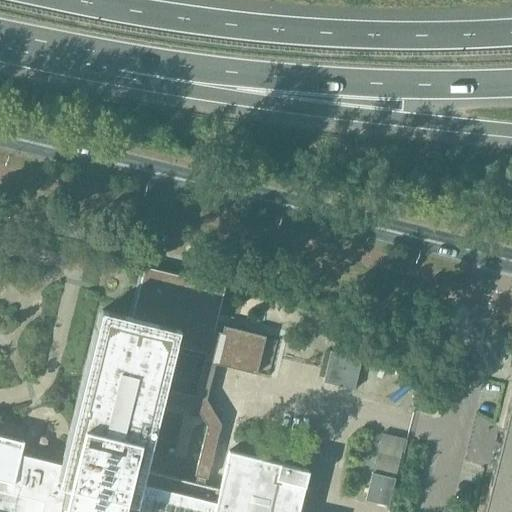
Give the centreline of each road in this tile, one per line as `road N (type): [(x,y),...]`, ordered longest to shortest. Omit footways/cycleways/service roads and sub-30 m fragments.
road 1 (secondary): [(0,135),(499,258)]
road 2 (motorway): [(511,33),(275,28),(76,0)]
road 3 (motorway): [(118,57),(401,120),(511,132)]
road 4 (motorway): [(118,57),(321,81),(511,84)]
road 5 (unclassified): [(430,511),(499,258)]
road 6 (unknown): [(454,422),(261,381)]
road 7 (motorway): [(0,32),(118,57)]
